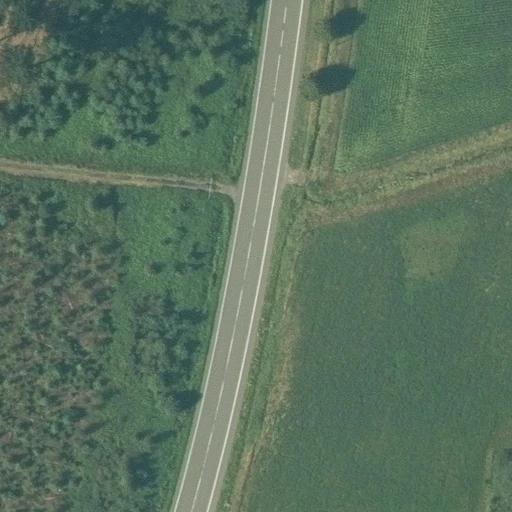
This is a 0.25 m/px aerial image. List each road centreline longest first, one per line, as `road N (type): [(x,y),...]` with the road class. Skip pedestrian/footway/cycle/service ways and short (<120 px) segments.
road 1 (secondary): [(190,511),(237,313),(285,0)]
road 2 (track): [(0,164),(259,194)]
